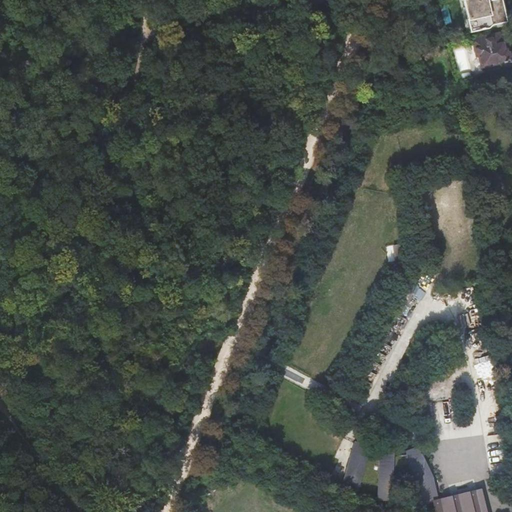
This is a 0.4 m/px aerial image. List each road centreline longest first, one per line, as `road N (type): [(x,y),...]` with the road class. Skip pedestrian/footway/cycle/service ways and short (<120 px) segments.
road 1 (track): [(167,511),(372,0)]
road 2 (track): [(0,70),(327,0)]
